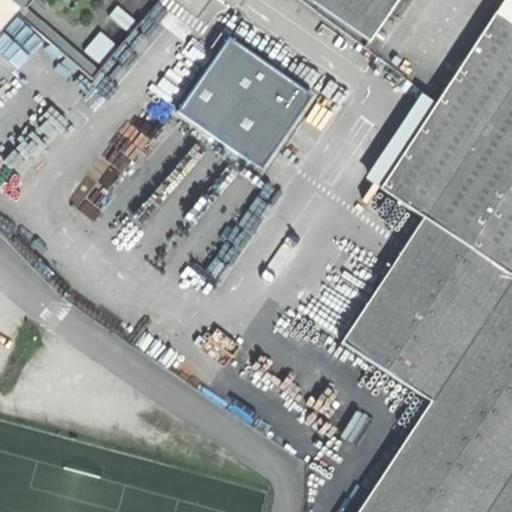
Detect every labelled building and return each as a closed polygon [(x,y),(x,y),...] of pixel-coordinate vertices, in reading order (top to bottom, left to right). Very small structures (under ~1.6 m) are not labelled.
[(22,7),(13,0),(0,0),(0,31),(17,11),(22,7)] [(166,0),(293,94),(338,32),(341,29),(302,0),(166,0)] [(338,32),(363,51),(400,0),(302,0),(341,29),(338,32)] [(511,0),(507,0),(498,14),(511,23),(511,0)] [(23,5),(22,7),(17,11),(49,38),(55,31),(23,5)] [(49,38),(17,11),(0,31),(0,125),(64,50),(49,38)] [(511,23),(498,14),(494,12),(379,188),(425,219),(511,275),(511,23)] [(511,511),(511,275),(425,219),(342,344),(432,403),(361,511),(511,511)]
